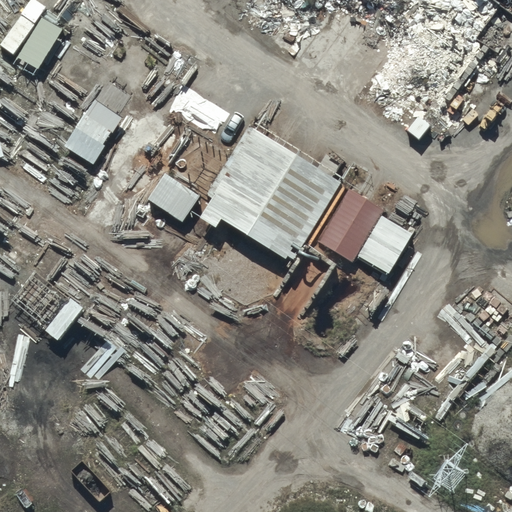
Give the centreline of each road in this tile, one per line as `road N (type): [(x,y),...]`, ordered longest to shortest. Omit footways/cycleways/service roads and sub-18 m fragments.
road 1 (track): [(511,249),(179,0)]
road 2 (track): [(0,180),(329,413)]
road 3 (track): [(511,146),(432,292),(329,413)]
road 4 (track): [(329,413),(234,511)]
